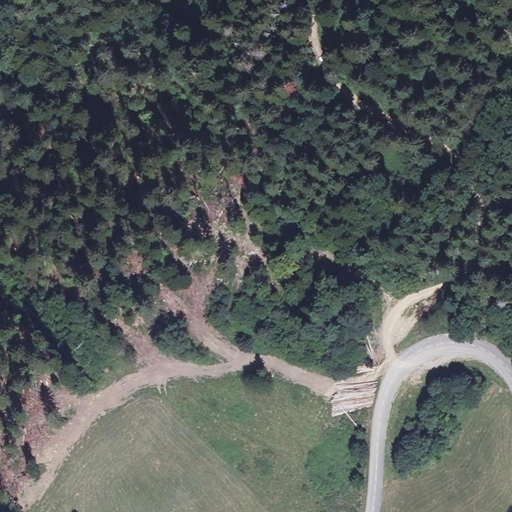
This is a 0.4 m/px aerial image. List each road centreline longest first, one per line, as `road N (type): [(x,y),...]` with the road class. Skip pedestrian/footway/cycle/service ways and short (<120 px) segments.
road 1 (track): [(306,0),(306,39),(325,69),(359,101),(451,153),(484,198),(486,249),(476,271),(392,321),(401,361)]
road 2 (tertiary): [(511,375),(475,345),(454,340),(401,361),(380,413),(371,511)]
